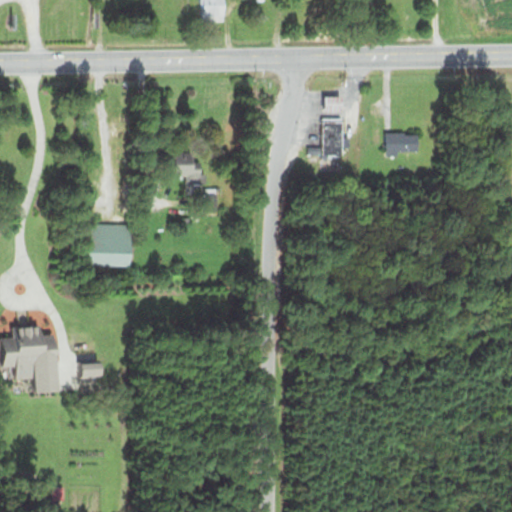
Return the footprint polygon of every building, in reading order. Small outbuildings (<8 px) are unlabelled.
[(217,20),(217,0),(195,0),(196,20),(217,20)] [(316,117),(316,154),(337,154),(337,117),(316,117)] [(412,132),(381,132),(381,152),(412,152),(412,132)] [(194,172),(194,151),(164,151),(164,173),(173,173),(173,183),(200,183),(200,172),(194,172)] [(124,221),(80,221),(80,264),(124,264),(124,221)] [(4,325),(6,390),(46,389),(45,331),(32,331),(32,324),(4,325)]
